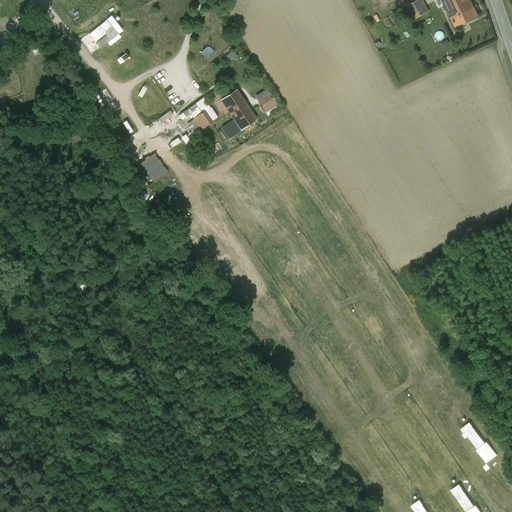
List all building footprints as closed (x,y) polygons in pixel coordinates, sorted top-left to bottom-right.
[(63,14),(76,5),(72,0),(71,0),(60,8),(63,14)] [(429,12),(422,0),(418,0),(408,6),(415,20),(429,12)] [(481,13),(474,0),(445,0),(458,24),(481,13)] [(102,47),(121,31),(110,17),(91,33),(102,47)] [(233,51),(225,57),(229,62),(237,57),(233,51)] [(122,80),(147,68),(144,63),(120,74),(122,80)] [(270,89),(259,96),(269,112),(280,104),(270,89)] [(236,92),(223,101),(236,121),(228,127),(233,134),(241,129),(254,119),(236,92)] [(166,120),(175,114),(172,110),(163,116),(166,120)] [(211,122),(204,112),(194,118),(201,129),(211,122)] [(183,127),(161,139),(169,154),(191,142),(183,127)] [(147,201),(154,189),(148,186),(142,198),(147,201)] [(207,211),(201,214),(206,224),(212,222),(207,211)] [(216,239),(221,236),(213,222),(208,225),(216,239)] [(232,257),(237,253),(222,235),(217,239),(232,257)] [(266,332),(259,336),(269,353),(276,349),(266,332)] [(278,363),(282,359),(275,351),(271,354),(278,363)] [(437,396),(449,390),(435,365),(424,371),(437,396)]
